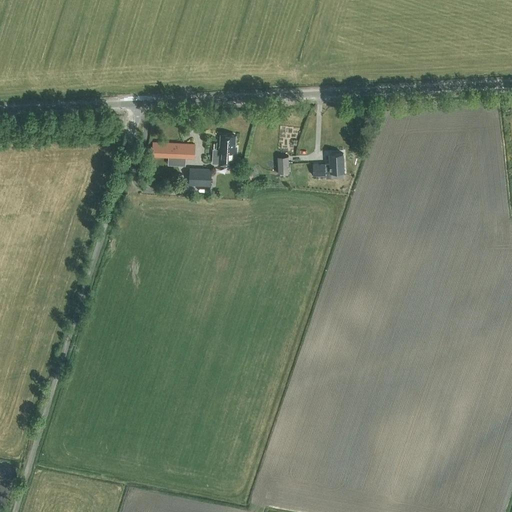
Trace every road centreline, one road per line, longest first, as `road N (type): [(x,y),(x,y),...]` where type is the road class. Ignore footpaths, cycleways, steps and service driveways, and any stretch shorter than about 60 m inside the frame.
road 1 (unclassified): [(14,511),(136,103)]
road 2 (tertiary): [(511,83),(136,103)]
road 3 (tertiary): [(136,103),(0,110)]
